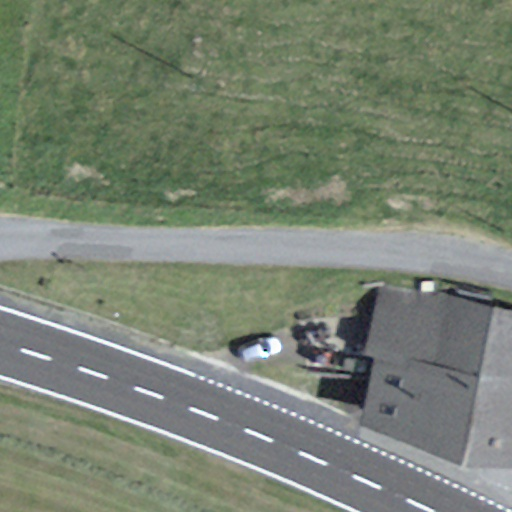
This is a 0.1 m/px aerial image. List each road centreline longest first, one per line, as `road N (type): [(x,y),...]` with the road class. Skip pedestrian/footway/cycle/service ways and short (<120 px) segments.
road 1 (unclassified): [(511,271),(368,247),(0,237)]
road 2 (secondary): [(0,343),(107,377),(435,511)]
